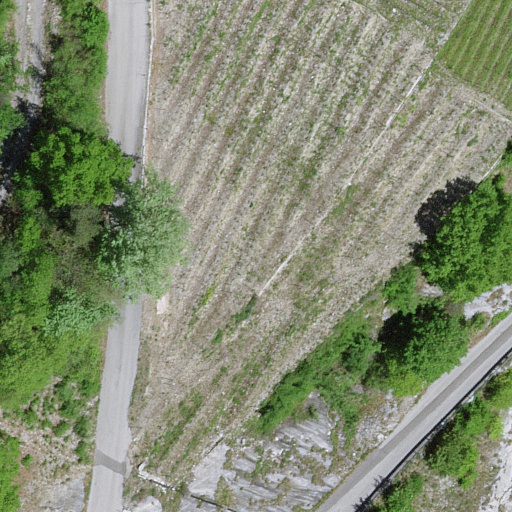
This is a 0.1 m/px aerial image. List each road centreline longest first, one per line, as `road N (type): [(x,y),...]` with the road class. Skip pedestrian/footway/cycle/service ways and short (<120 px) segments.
road 1 (unclassified): [(100,511),(119,355),(131,98)]
road 2 (unclassified): [(511,344),(340,511)]
